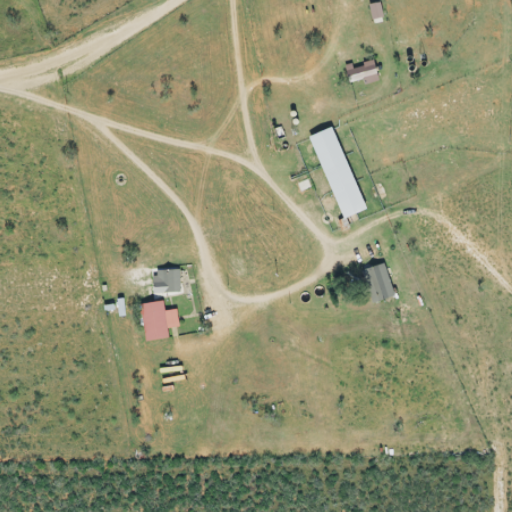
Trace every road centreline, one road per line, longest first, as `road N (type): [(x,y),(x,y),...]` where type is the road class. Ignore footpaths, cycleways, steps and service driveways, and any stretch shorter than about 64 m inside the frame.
road 1 (residential): [(511,306),(471,261),(418,232),(288,285),(173,261),(106,141),(101,102)]
road 2 (residential): [(226,276),(234,0)]
road 3 (residential): [(0,102),(231,97)]
